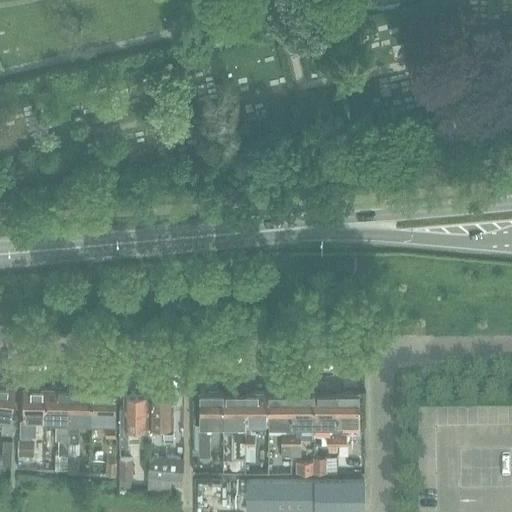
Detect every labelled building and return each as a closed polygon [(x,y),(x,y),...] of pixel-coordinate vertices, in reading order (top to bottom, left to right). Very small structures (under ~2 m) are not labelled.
[(15,385),(0,383),(0,421),(2,422),(0,432),(9,433),(15,385)] [(28,419),(47,420),(47,386),(24,386),(23,434),(32,434),(32,423),(28,423),(28,419)] [(69,387),(47,386),(47,420),(56,420),(55,438),(59,438),(58,454),(68,455),(68,453),(68,447),(69,387)] [(74,420),(91,420),(92,387),(69,387),(68,447),(68,453),(76,453),(76,435),(77,435),(78,424),(74,423),(74,420)] [(116,388),(92,387),(91,420),(103,420),(102,424),(106,424),(106,436),(115,436),(116,388)] [(128,431),(149,431),(149,391),(124,390),(124,406),(120,406),(120,444),(128,444),(128,431)] [(174,391),(149,391),(149,431),(149,424),(165,424),(165,440),(174,440),(174,391)] [(223,391),(199,391),(199,423),(199,455),(210,455),(209,434),(213,433),(213,423),(222,423),(223,391)] [(246,391),(223,391),(222,423),(222,432),(232,432),(232,456),(245,456),(245,443),(245,432),(245,423),(246,391)] [(268,391),(246,391),(245,423),(268,423),(268,391)] [(291,391),(268,391),(268,423),(291,423),(291,391)] [(313,391),(291,391),(291,423),(291,432),(302,432),(302,435),(313,435),(313,423),(313,391)] [(336,391),(313,391),(313,423),(335,423),(336,391)] [(336,391),(335,423),(359,423),(359,391),(336,391)] [(255,432),(245,432),(245,443),(255,443),(255,432)] [(291,432),(281,432),(280,453),(291,453),(291,444),(291,432)] [(302,432),(291,432),(291,444),(300,444),(302,444),(302,435),(302,432)] [(336,432),(325,432),(325,444),(336,444),(336,432)] [(346,444),(346,432),(336,432),(336,444),(346,444)] [(33,454),(34,438),(19,438),(18,454),(33,454)] [(300,444),(291,444),(291,453),(300,453),(300,444)] [(346,444),(336,444),(336,453),(346,453),(346,444)] [(2,453),(2,463),(11,464),(12,453),(2,453)] [(68,453),(68,455),(67,471),(78,471),(78,453),(76,453),(68,453)] [(148,475),(180,478),(183,456),(150,453),(148,475)] [(313,455),(313,460),(314,471),(326,471),(326,455),(313,455)] [(131,457),(120,457),(120,478),(131,478),(131,457)] [(115,460),(105,460),(105,475),(115,475),(115,460)] [(295,471),(314,471),(313,460),(295,460),(295,471)] [(363,509),(364,480),(247,479),(247,509),(363,509)]
